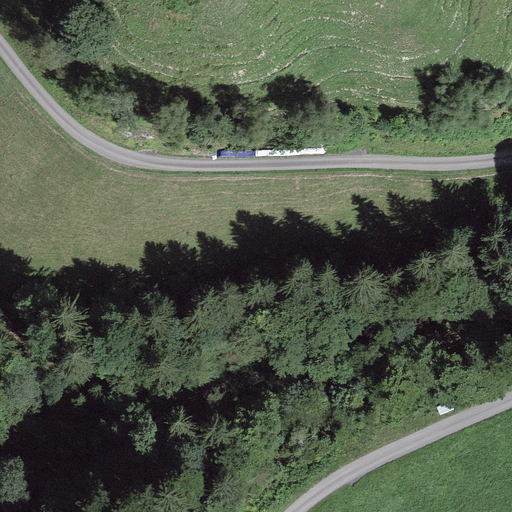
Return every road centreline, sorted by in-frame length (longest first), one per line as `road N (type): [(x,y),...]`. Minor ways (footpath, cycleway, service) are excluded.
road 1 (track): [(511,156),(234,163),(133,157),(81,133),(0,38)]
road 2 (track): [(295,511),(365,462),(511,397)]
